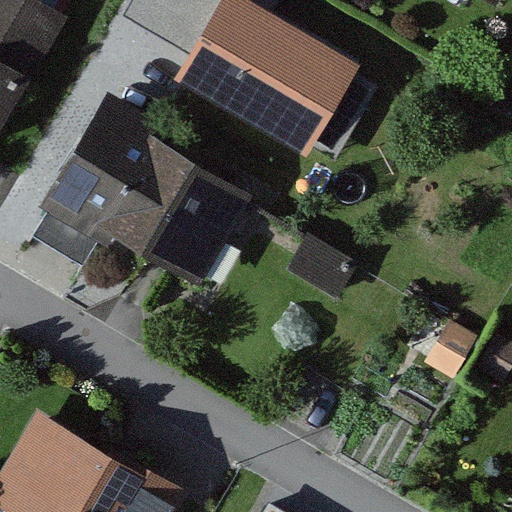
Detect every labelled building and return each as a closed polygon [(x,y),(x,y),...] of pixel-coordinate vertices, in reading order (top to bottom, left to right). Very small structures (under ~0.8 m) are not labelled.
[(0,0),(0,138),(74,23),(37,0),(0,0)] [(345,74),(222,0),(207,0),(174,54),(308,135),(345,74)] [(511,0),(494,0),(511,9),(511,0)] [(282,204),(120,108),(60,210),(222,305),(282,204)] [(174,511),(194,477),(52,402),(3,495),(36,511),(174,511)]
